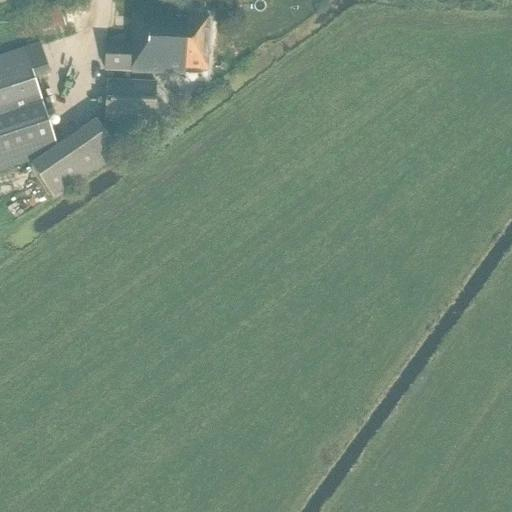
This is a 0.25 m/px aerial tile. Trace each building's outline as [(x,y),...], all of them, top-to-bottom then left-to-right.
[(195,17),(195,0),(183,0),(183,13),(133,11),(131,44),(105,43),(104,71),(199,75),(199,72),(206,72),(208,17),(195,17)] [(41,33),(64,26),(58,7),(35,13),(41,33)] [(32,80),(50,74),(40,43),(22,50),(0,56),(0,171),(38,160),(55,148),(32,80)] [(154,124),(155,83),(106,81),(104,122),(154,124)] [(53,200),(119,156),(96,121),(55,148),(38,160),(28,166),(53,200)]
